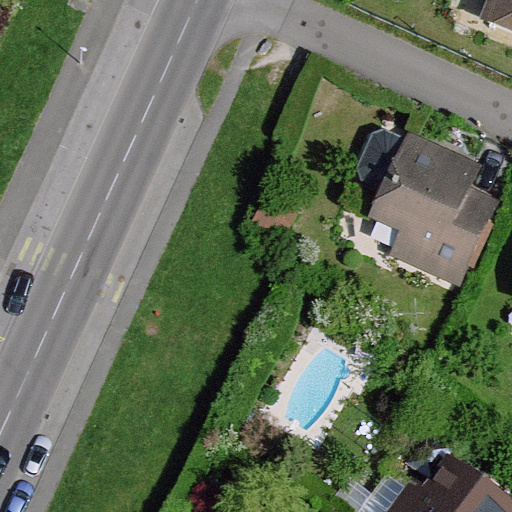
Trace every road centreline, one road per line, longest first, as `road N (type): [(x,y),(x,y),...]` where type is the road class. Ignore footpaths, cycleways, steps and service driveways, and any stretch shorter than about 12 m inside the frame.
road 1 (tertiary): [(196,0),(0,434)]
road 2 (residential): [(253,0),(511,117)]
